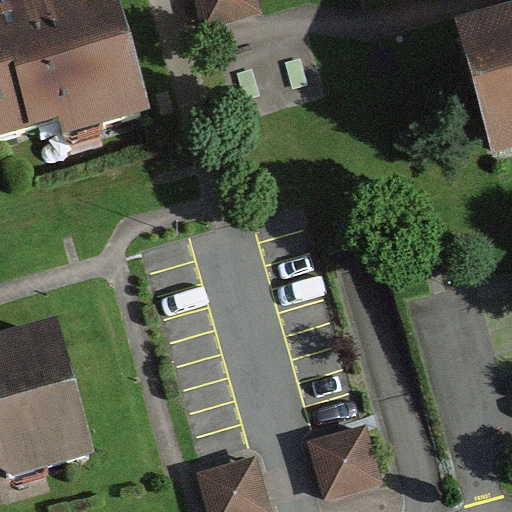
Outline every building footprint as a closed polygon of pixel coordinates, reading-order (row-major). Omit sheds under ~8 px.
[(0,0),(0,139),(169,95),(143,0),(0,0)] [(259,0),(199,0),(205,22),(262,9),(259,0)] [(342,0),(345,13),(395,0),(342,0)] [(511,28),(440,48),(480,191),(511,182),(511,28)] [(0,478),(107,450),(69,309),(0,327),(0,478)] [(370,422),(308,440),(325,501),(387,484),(370,422)] [(278,511),(261,453),(200,470),(212,511),(278,511)]
